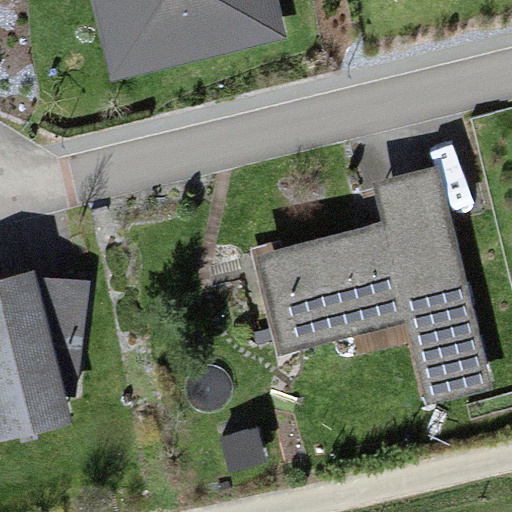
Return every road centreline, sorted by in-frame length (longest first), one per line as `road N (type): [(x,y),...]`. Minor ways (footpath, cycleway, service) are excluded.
road 1 (residential): [(511,76),(0,200)]
road 2 (residential): [(247,511),(511,453)]
